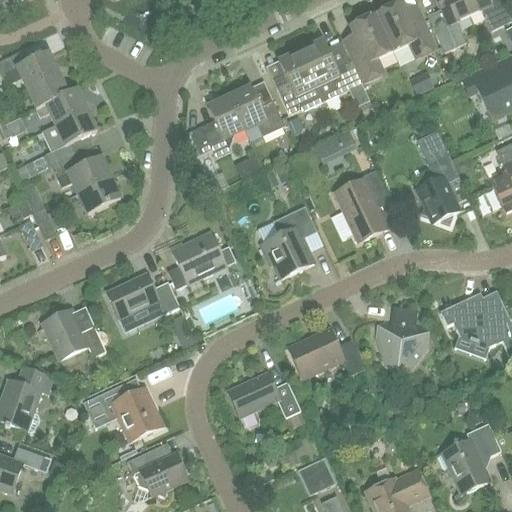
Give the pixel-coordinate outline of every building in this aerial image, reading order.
[(457,25),(470,19),(460,0),(434,0),(445,23),(432,29),(445,56),(467,45),(457,25)] [(460,0),(470,19),(482,13),(492,34),(511,24),(511,20),(502,0),(494,0),(489,3),(487,0),(460,0)] [(402,6),(401,7),(397,4),(386,10),(385,14),(377,18),(394,54),(409,47),(416,62),(438,51),(426,24),(418,7),(405,12),(402,6)] [(394,54),(377,18),(351,30),(354,37),(342,43),(362,87),(385,76),(378,62),(394,54)] [(336,72),(322,44),(301,54),(325,105),(350,93),(358,110),(369,105),(361,88),(362,87),(352,65),(336,72)] [(27,92),(59,77),(49,55),(30,64),(25,53),(0,64),(0,74),(7,89),(22,82),(27,92)] [(315,109),(325,105),(301,54),(279,64),(289,86),(276,92),(289,118),(304,111),(306,106),(315,109)] [(492,121),(511,111),(511,60),(463,84),(469,97),(478,93),(492,121)] [(417,98),(434,89),(427,75),(410,83),(417,98)] [(69,97),(69,96),(59,77),(27,92),(37,113),(46,109),(45,108),(69,97)] [(230,100),(245,133),(257,127),(263,140),(285,129),(273,104),(260,110),(251,91),(230,100)] [(55,129),(88,113),(78,92),(69,96),(69,97),(45,108),(46,109),(37,113),(40,121),(49,116),(55,129)] [(208,110),(215,124),(190,135),(200,158),(212,153),(216,161),(231,155),(229,152),(234,138),(245,133),(230,100),(208,110)] [(52,170),(77,158),(72,147),(98,134),(88,113),(55,129),(42,135),(52,155),(46,158),(52,170)] [(0,136),(3,143),(11,139),(6,128),(5,126),(0,128),(0,136)] [(328,159),(364,144),(358,131),(322,146),(328,159)] [(454,218),(460,215),(447,187),(460,181),(438,135),(417,145),(428,168),(433,177),(430,185),(417,191),(425,208),(421,218),(427,220),(432,229),(440,224),(450,228),(454,218)] [(511,147),(497,155),(506,172),(503,178),(490,184),(507,220),(511,217),(511,147)] [(52,170),(46,158),(36,163),(41,175),(52,170)] [(78,197),(111,182),(101,160),(82,169),(77,158),(52,170),(62,191),(73,186),(78,197)] [(250,182),(262,196),(278,182),(267,168),(250,182)] [(341,243),(354,237),(358,246),(389,232),(377,207),(389,201),(376,173),(363,179),(365,182),(334,196),(343,215),(331,221),(341,243)] [(111,182),(78,197),(88,218),(121,203),(111,182)] [(33,217),(26,202),(16,206),(17,207),(9,210),(13,219),(20,215),(24,221),(33,217)] [(278,283),(314,266),(303,242),(317,235),(305,210),(273,225),(279,239),(261,247),(278,283)] [(49,218),(46,212),(33,218),(45,244),(58,238),(56,233),(60,230),(54,215),(49,218)] [(32,255),(43,249),(31,223),(19,229),(32,255)] [(177,293),(227,269),(211,236),(172,255),(179,269),(168,274),(177,293)] [(154,292),(147,277),(107,296),(119,321),(159,303),(165,317),(180,311),(168,285),(154,292)] [(485,304),(481,296),(440,315),(447,330),(453,326),(459,340),(471,346),(479,348),(489,351),(502,344),(511,365),(511,326),(501,303),(491,308),(487,306),(485,304)] [(412,371),(428,351),(417,325),(418,313),(394,310),(392,322),(375,344),(385,368),(412,371)] [(82,336),(71,313),(43,326),(60,363),(88,350),(94,361),(107,355),(95,330),(82,336)] [(108,330),(97,335),(104,350),(115,345),(108,330)] [(337,350),(330,333),(289,352),(302,381),(343,362),(351,379),(365,372),(352,343),(337,350)] [(49,398),(55,381),(22,370),(17,385),(7,381),(0,399),(0,425),(31,436),(32,436),(34,436),(34,435),(35,434),(39,422),(40,421),(39,420),(39,419),(38,418),(37,417),(33,416),(40,395),(49,398)] [(275,391),(268,377),(228,395),(240,421),(277,403),(286,422),(287,421),(292,431),(305,425),(300,415),(301,414),(288,385),(275,391)] [(133,444),(163,430),(145,391),(114,405),(133,444)] [(490,484),(483,469),(486,462),(502,455),(489,427),(467,437),(470,443),(437,459),(445,475),(450,473),(461,496),(456,499),(457,500),(490,484)] [(511,434),(503,439),(510,453),(511,452),(511,453),(511,434)] [(40,474),(45,460),(18,450),(13,464),(0,458),(0,491),(12,496),(23,467),(40,474)] [(188,484),(176,457),(166,462),(161,461),(157,463),(153,453),(128,465),(139,490),(149,494),(152,500),(159,497),(165,501),(167,494),(188,484)] [(325,462),(310,469),(322,494),(336,487),(325,462)] [(429,499),(418,474),(396,484),(395,482),(366,495),(374,511),(408,511),(407,509),(429,499)] [(342,511),(337,499),(322,506),(324,511),(342,511)]
